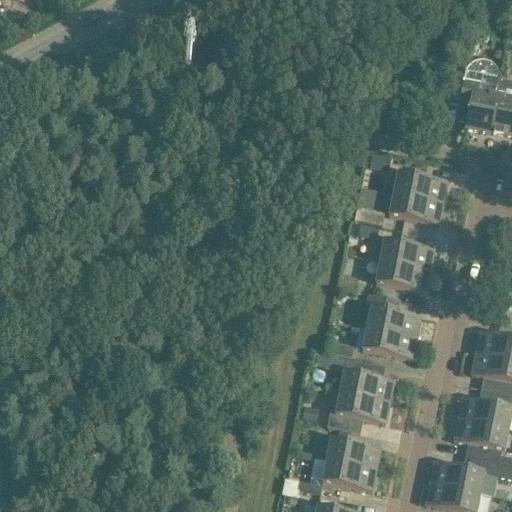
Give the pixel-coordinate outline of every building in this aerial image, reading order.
[(470,111),(466,132),(489,136),(491,126),(496,99),(499,81),(499,78),(499,75),(498,72),(497,69),(495,67),(493,65),(492,64),(489,63),(487,61),(484,61),(482,61),(481,61),(478,61),(475,62),(472,63),(470,65),(469,66),(468,67),(466,69),(465,72),(463,83),(463,82),(458,108),(470,111)] [(489,136),(511,140),(511,85),(499,83),(496,99),(491,126),(489,136)] [(34,137),(22,144),(26,153),(39,146),(34,137)] [(373,163),(372,171),(386,173),(388,165),(373,163)] [(448,187),(433,184),(398,176),(393,198),(439,207),(441,196),(446,196),(448,187)] [(439,207),(393,198),(389,220),(439,230),(441,220),(437,220),(439,207)] [(357,211),(354,224),(382,229),(385,217),(357,211)] [(379,232),(354,227),(352,239),(376,243),(379,232)] [(384,244),(379,266),(426,275),(428,263),(432,264),(434,254),(384,244)] [(379,266),(375,287),(426,297),(427,288),(423,287),(426,275),(379,266)] [(395,304),(368,298),(365,310),(371,311),(367,333),(412,342),(415,330),(419,331),(421,321),(393,315),(395,304)] [(367,333),(362,355),(412,365),(414,355),(410,354),(412,342),(367,333)] [(486,359),(511,364),(511,342),(480,336),(478,346),(482,346),(480,358),(486,359)] [(330,345),(327,358),(351,363),(353,351),(330,345)] [(501,398),(511,399),(511,364),(486,359),(480,358),(478,370),(473,370),(471,379),(503,386),(501,398)] [(339,397),(385,406),(388,394),(392,395),(394,385),(344,375),(339,397)] [(360,438),(363,425),(385,429),(387,419),(383,418),(385,406),(339,397),(335,418),(330,417),(327,431),(338,434),(352,436),(360,438)] [(465,413),(463,425),(468,426),(507,434),(511,434),(511,399),(501,398),(499,409),(463,402),(461,412),(465,413)] [(306,412),(304,422),(313,424),(315,414),(306,412)] [(501,459),(501,455),(511,457),(511,434),(507,434),(468,426),(463,425),(460,437),(456,436),(454,446),(490,453),(488,465),(499,467),(499,466),(501,459)] [(350,447),(352,436),(338,434),(337,444),(350,447)] [(326,465),(372,474),(374,462),(379,462),(381,453),(350,447),(337,444),(330,443),(326,465)] [(511,461),(501,459),(499,466),(511,468),(511,463),(511,461)] [(370,486),(372,474),(326,465),(322,486),(372,496),(374,486),(370,486)] [(436,477),(434,489),(439,490),(478,499),(478,498),(493,501),(497,482),(511,484),(511,468),(499,466),(499,467),(488,465),(486,476),(434,466),(432,476),(436,477)] [(439,490),(434,489),(431,501),(427,500),(425,510),(436,511),(475,511),(478,499),(439,490)] [(298,502),(299,493),(283,490),(282,498),(298,502)] [(317,510),(326,511),(330,511),(332,504),(319,502),(317,510)]
